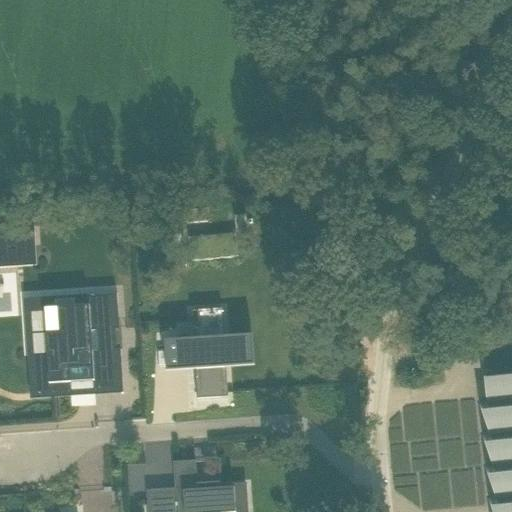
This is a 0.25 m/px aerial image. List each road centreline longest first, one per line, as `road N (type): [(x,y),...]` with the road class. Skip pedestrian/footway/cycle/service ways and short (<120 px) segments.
road 1 (track): [(0,190),(338,193),(337,0)]
road 2 (track): [(372,420),(338,193)]
